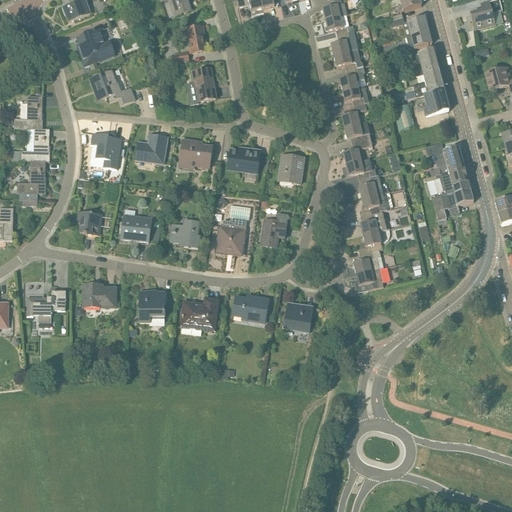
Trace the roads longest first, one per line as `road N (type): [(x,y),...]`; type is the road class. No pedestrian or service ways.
road 1 (residential): [(32,248),(219,282),(290,272)]
road 2 (track): [(407,337),(371,318),(341,344),(299,511)]
road 3 (residential): [(320,148),(332,128),(308,26),(296,20),(226,35)]
road 4 (residential): [(244,122),(66,115)]
road 5 (residential): [(290,272),(305,285),(337,279),(340,196),(320,184)]
road 6 (tertiary): [(393,349),(475,282),(490,241)]
road 7 (residential): [(66,115),(65,194),(32,248)]
road 8 (tertiary): [(464,129),(430,0)]
